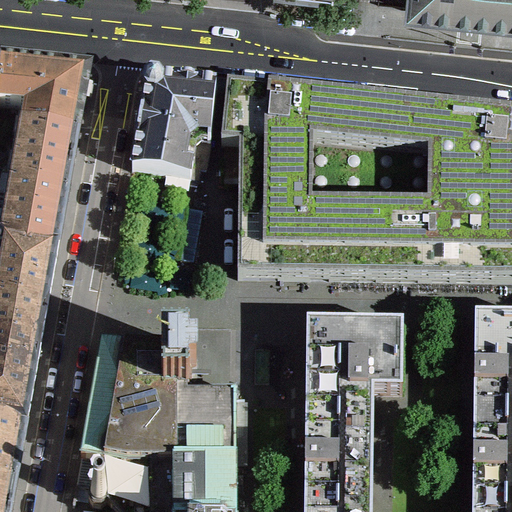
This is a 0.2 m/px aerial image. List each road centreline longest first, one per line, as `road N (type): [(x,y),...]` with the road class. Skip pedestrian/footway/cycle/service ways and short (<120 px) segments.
road 1 (residential): [(42,511),(124,36)]
road 2 (secondary): [(124,36),(511,82)]
road 3 (secondary): [(0,25),(124,36)]
